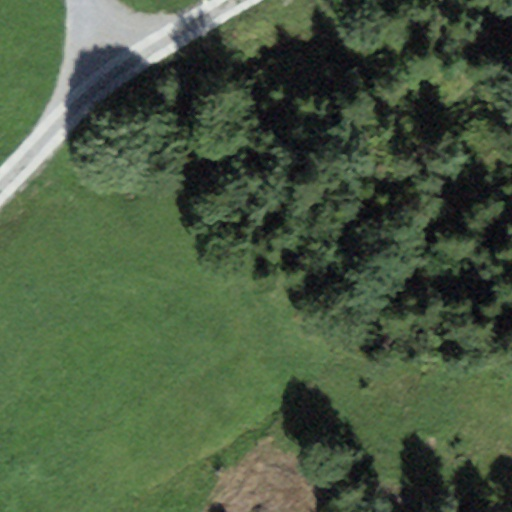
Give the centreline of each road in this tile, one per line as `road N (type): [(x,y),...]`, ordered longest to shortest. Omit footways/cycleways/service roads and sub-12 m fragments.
road 1 (track): [(103,74),(234,0)]
road 2 (track): [(0,173),(103,74)]
